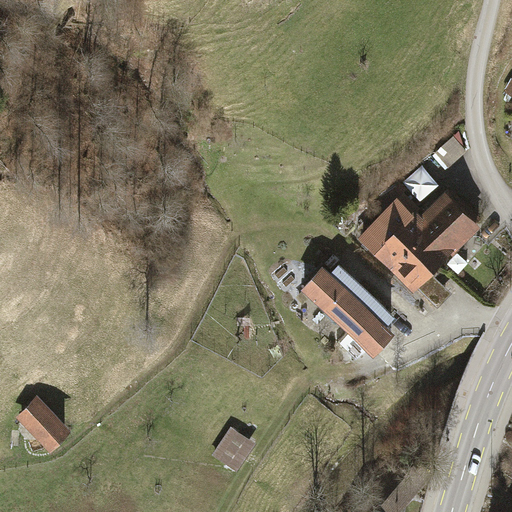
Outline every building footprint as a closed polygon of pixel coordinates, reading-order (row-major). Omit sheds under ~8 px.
[(454,135),(437,151),(450,165),(467,148),(454,135)] [(422,197),(441,180),(425,164),(407,180),(422,197)] [(423,209),(403,190),(383,210),(436,262),(478,218),(445,186),(423,209)] [(436,262),(383,210),(360,234),(413,285),(415,284),(432,266),(436,262)] [(331,269),(323,262),(302,285),(350,328),(370,346),(374,350),(396,325),(389,319),(396,311),(339,260),(331,269)] [(438,273),(432,266),(415,284),(438,305),(451,291),(435,277),(438,273)] [(370,346),(350,328),(338,342),(356,358),(370,346)] [(37,393),(17,414),(49,445),(69,423),(37,393)] [(257,442),(231,425),(212,453),(238,471),(257,442)] [(380,504),(389,511),(399,511),(432,474),(421,464),(418,467),(415,464),(380,504)]
